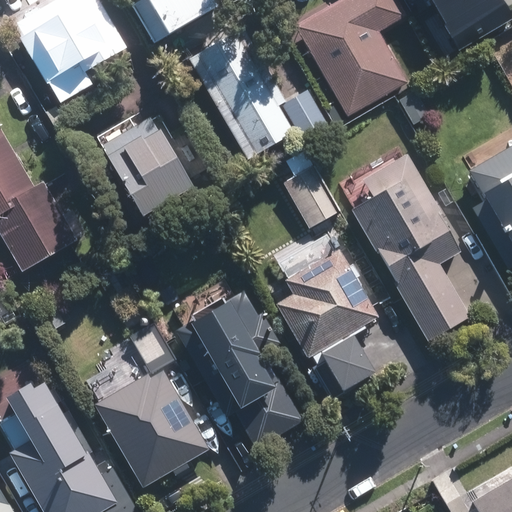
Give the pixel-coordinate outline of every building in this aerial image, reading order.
[(127,49),(98,0),(58,0),(50,5),(52,9),(42,15),(48,25),(18,43),(49,96),(52,94),(58,105),(85,90),(77,78),(127,49)] [(141,0),(132,5),(155,45),(218,8),(213,0),(141,0)] [(343,0),(291,29),(342,118),(405,83),(376,32),(404,16),(394,0),(343,0)] [(429,0),(458,47),(511,19),(511,17),(507,5),(502,0),(429,0)] [(244,162),(289,136),(274,109),(282,104),(240,30),(186,61),(244,162)] [(324,127),(304,93),(278,108),(299,142),(324,127)] [(426,118),(412,94),(395,103),(409,127),(426,118)] [(106,154),(142,215),(192,186),(186,176),(151,116),(102,144),(107,153),(106,154)] [(0,236),(20,273),(77,240),(42,180),(35,184),(0,123),(0,236)] [(511,146),(464,175),(476,194),(472,197),(511,264),(511,146)] [(307,153),(313,164),(322,158),(316,148),(307,153)] [(313,164),(307,153),(294,160),(301,171),(282,182),(310,228),(340,210),(313,164)] [(455,256),(401,157),(353,183),(363,202),(345,211),(418,344),(465,319),(436,266),(455,256)] [(271,306),(302,360),(374,319),(336,251),(279,283),(286,297),(271,306)] [(191,317),(172,284),(151,296),(170,329),(191,317)] [(184,338),(228,417),(237,412),(256,446),(303,419),(264,351),(282,341),(265,311),(235,328),(227,313),(184,338)] [(176,358),(155,321),(131,335),(153,372),(176,358)] [(311,359),(331,395),(364,376),(344,341),(311,359)] [(10,453),(44,511),(98,511),(118,500),(47,379),(10,401),(33,440),(10,453)] [(209,448),(173,386),(107,424),(143,486),(209,448)] [(511,511),(511,479),(466,503),(471,511),(511,511)] [(0,511),(13,511),(0,488),(0,511)]
